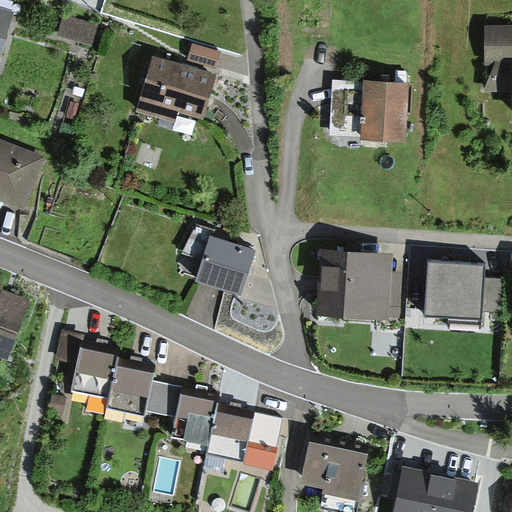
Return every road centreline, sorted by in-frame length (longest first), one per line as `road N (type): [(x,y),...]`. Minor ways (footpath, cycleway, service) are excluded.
road 1 (residential): [(0,252),(288,377)]
road 2 (residential): [(511,242),(285,226),(266,232)]
road 3 (residential): [(266,232),(247,0)]
road 4 (residential): [(511,448),(405,425),(369,403)]
road 5 (residential): [(288,377),(295,355),(266,232)]
road 6 (residential): [(369,403),(511,408)]
